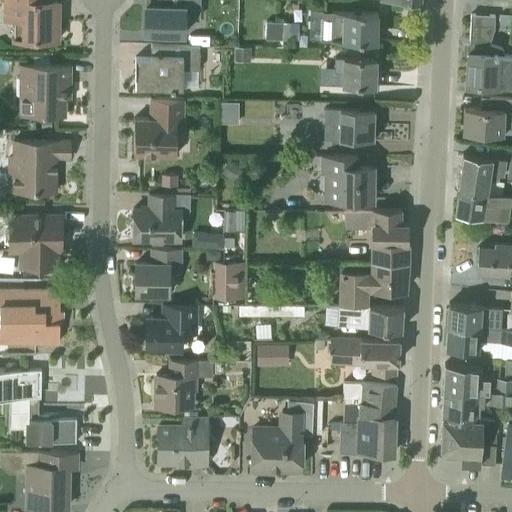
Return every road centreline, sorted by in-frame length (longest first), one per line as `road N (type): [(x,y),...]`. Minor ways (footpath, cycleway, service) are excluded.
road 1 (residential): [(415,493),(441,0)]
road 2 (residential): [(120,488),(127,414),(106,294),(99,0)]
road 3 (residential): [(120,488),(415,493)]
